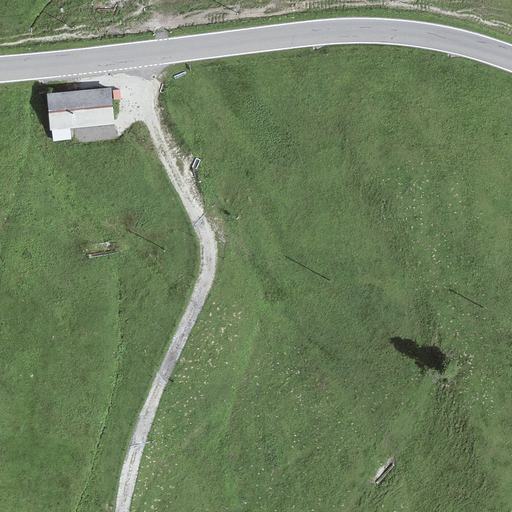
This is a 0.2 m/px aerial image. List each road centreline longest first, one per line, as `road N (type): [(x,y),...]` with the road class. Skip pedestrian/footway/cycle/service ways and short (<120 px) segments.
road 1 (tertiary): [(0,70),(359,29),(511,58)]
road 2 (track): [(128,56),(209,261),(130,465),(121,511)]
